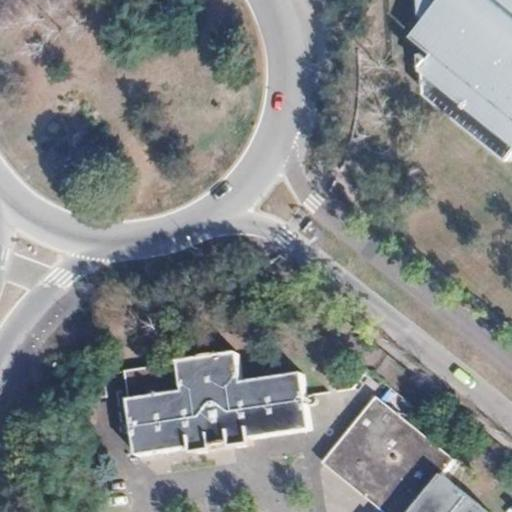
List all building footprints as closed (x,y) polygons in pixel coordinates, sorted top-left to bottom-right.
[(511,0),(414,0),(415,4),(422,11),(410,23),(430,42),(419,50),(418,81),(504,148),(511,137),(511,0)] [(332,5),(324,6),(327,24),(335,23),(332,5)] [(243,428),(301,420),(294,365),(235,373),(232,346),(118,361),(129,444),(183,438),(184,448),(197,446),(196,438),(222,435),(223,443),(244,440),(243,428)] [(485,511),(487,509),(436,468),(449,452),(371,390),(320,454),(371,495),(388,508),(392,511),(485,511)] [(196,438),(197,446),(223,443),(222,435),(196,438)] [(385,511),(388,508),(371,495),(365,503),(375,511),(385,511)] [(511,511),(511,503),(505,498),(497,508),(501,511),(511,511)]
